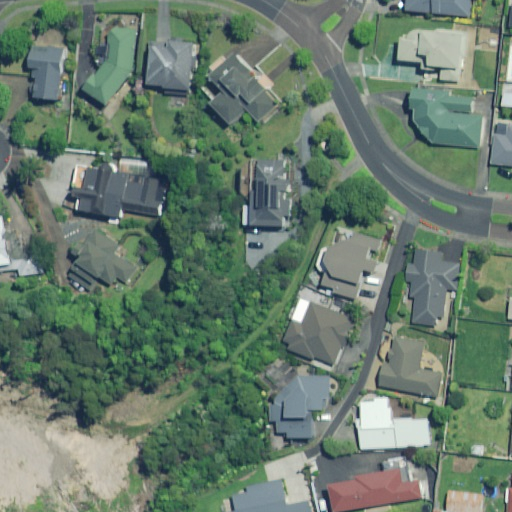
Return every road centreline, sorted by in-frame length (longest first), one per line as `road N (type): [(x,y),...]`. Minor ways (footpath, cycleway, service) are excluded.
road 1 (residential): [(419,195),(359,383),(319,448),(304,456)]
road 2 (residential): [(419,195),(374,150),(314,39)]
